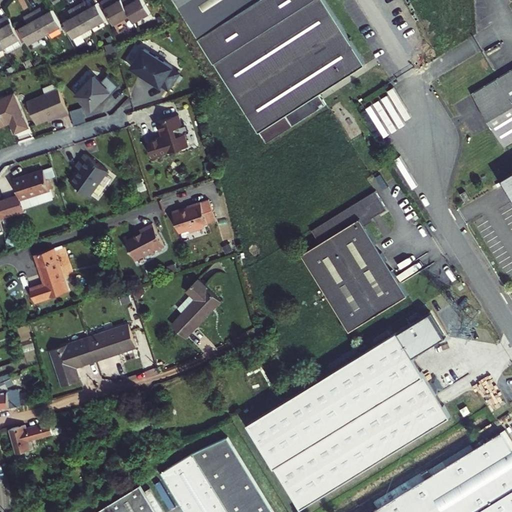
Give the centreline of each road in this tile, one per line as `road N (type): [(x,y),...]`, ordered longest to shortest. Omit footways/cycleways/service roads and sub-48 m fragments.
road 1 (residential): [(511,331),(432,201),(418,148),(416,78)]
road 2 (residential): [(0,425),(180,371),(259,333)]
road 3 (residential): [(0,162),(124,118)]
